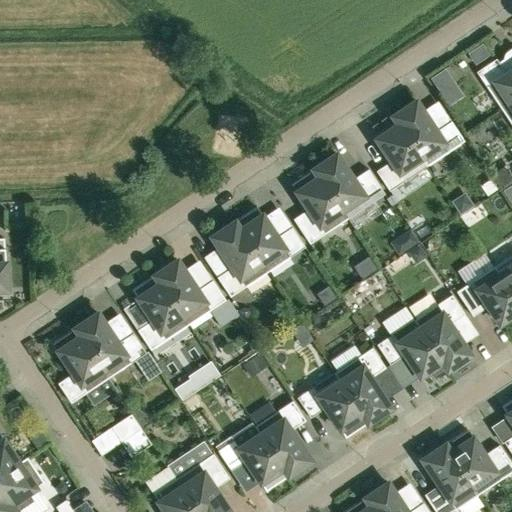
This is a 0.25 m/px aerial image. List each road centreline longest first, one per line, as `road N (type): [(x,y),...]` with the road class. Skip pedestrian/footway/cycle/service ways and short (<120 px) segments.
road 1 (residential): [(502,0),(6,332)]
road 2 (residential): [(511,368),(295,511)]
road 3 (residential): [(6,332),(123,511)]
